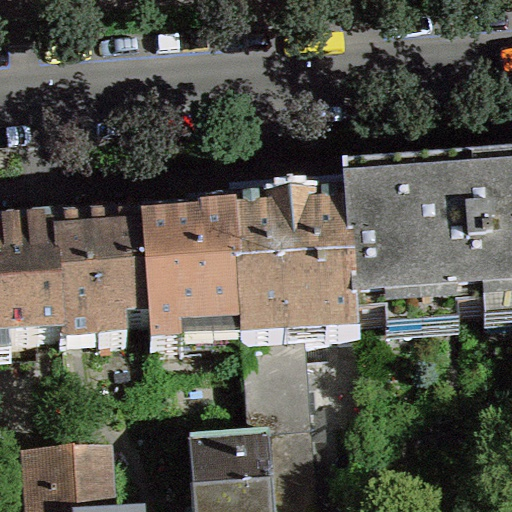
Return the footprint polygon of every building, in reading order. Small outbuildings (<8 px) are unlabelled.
[(511,170),(424,177),(345,183),(357,345),(363,428),(511,416),(511,170)] [(357,345),(345,183),(290,187),(231,192),(233,217),(242,336),(250,441),(268,440),(272,511),(316,511),(305,348),(357,345)] [(174,226),(144,228),(151,330),(153,359),(183,357),(182,341),(242,336),(233,217),(191,220),(191,225),(174,226)] [(151,330),(144,228),(93,232),(54,235),(62,336),(96,334),(97,352),(127,350),(125,332),(151,330)] [(62,336),(54,235),(0,239),(0,349),(62,346),(62,336)] [(272,511),(268,440),(250,441),(195,445),(199,511),(272,511)] [(74,511),(70,457),(70,455),(26,459),(30,511),(74,511)] [(70,457),(74,511),(112,511),(109,455),(70,457)]
